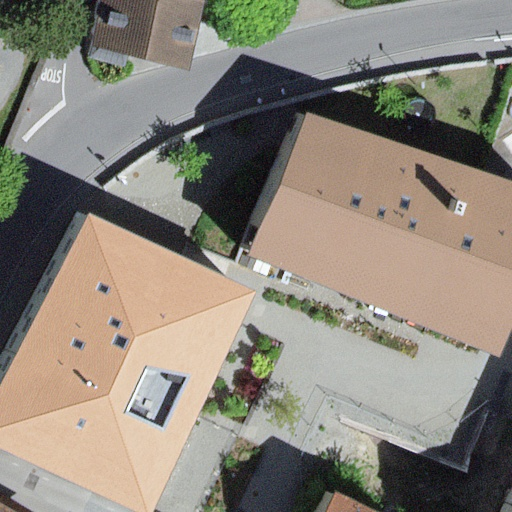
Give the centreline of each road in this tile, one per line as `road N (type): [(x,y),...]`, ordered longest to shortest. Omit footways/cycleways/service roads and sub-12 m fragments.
road 1 (tertiary): [(511,13),(341,41),(130,104),(78,134)]
road 2 (tertiary): [(78,134),(50,159),(0,254)]
road 3 (residential): [(74,0),(60,91),(78,134)]
